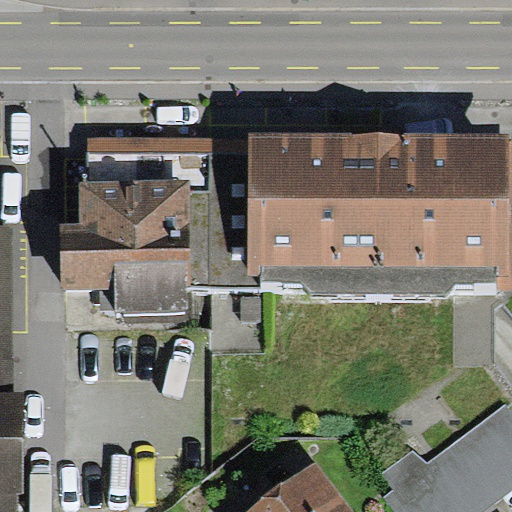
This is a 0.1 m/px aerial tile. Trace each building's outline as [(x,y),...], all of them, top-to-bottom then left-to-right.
[(511,292),(511,135),(251,133),(251,138),(89,139),(90,183),(84,184),(84,226),(65,226),(65,289),(116,289),(115,297),(115,314),(195,314),(195,291),(511,292)] [(0,393),(13,393),(12,228),(0,227),(0,393)] [(0,511),(15,511),(16,492),(25,492),(26,393),(13,393),(0,393),(0,511)] [(382,497),(393,511),(481,511),(511,488),(511,403),(510,401),(429,463),(413,451),(384,474),(395,488),(382,497)] [(352,511),(315,462),(247,511),(352,511)]
